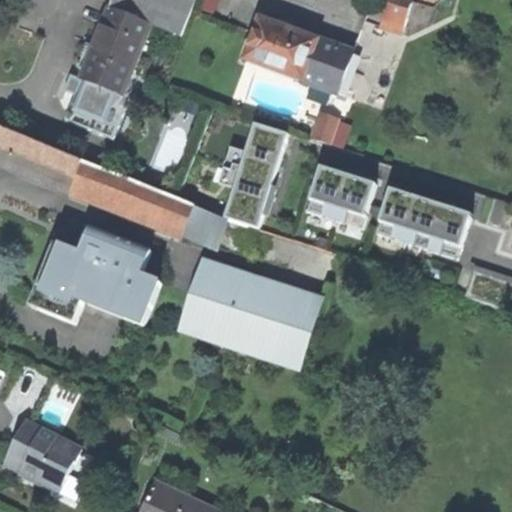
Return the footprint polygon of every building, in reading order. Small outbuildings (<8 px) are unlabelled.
[(112,0),(81,80),(122,97),(151,25),(181,37),(196,0),(112,0)] [(210,0),(208,9),(220,13),(223,0),(210,0)] [(406,0),(400,0),(388,28),(410,38),(423,8),(406,0)] [(262,21),(247,61),(339,95),(354,55),(319,42),(293,33),(294,31),(287,29),(280,26),(279,27),(262,21)] [(348,149),(354,123),(337,119),(331,145),(348,149)] [(0,127),(0,158),(183,235),(192,212),(194,207),(1,126),(0,127)] [(292,138),(257,128),(251,154),(241,191),(234,219),(265,228),(279,183),(292,138)] [(241,191),(251,154),(233,149),(222,185),(241,191)] [(342,176),(322,170),(309,213),(364,230),(377,187),(359,181),(342,176)] [(344,170),(342,176),(359,181),(361,175),(355,173),(344,170)] [(411,197),(393,191),(378,235),(459,261),(473,217),(455,211),(411,197)] [(413,191),(411,197),(455,211),(456,205),(431,197),(413,191)] [(227,225),(192,212),(183,235),(217,249),(227,225)] [(32,307),(76,325),(87,297),(92,299),(129,314),(126,321),(145,328),(163,285),(144,278),(154,254),(99,232),(95,242),(87,239),(84,248),(91,252),(89,258),(57,244),(42,281),(32,307)] [(322,299),(202,260),(178,334),(298,373),(322,299)] [(90,306),(126,321),(129,314),(92,299),(90,306)] [(61,495),(83,451),(27,422),(23,431),(7,463),(24,472),(26,469),(39,476),(35,482),(61,495)] [(213,511),(156,485),(142,511),(213,511)]
